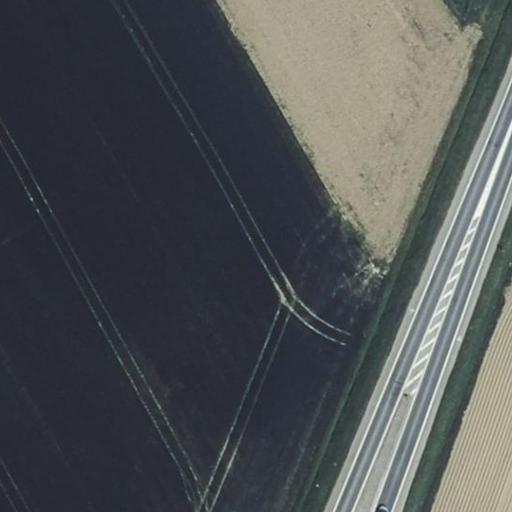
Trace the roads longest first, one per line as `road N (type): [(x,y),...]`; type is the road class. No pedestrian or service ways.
road 1 (secondary): [(404,396),(511,112)]
road 2 (secondary): [(404,396),(344,511)]
